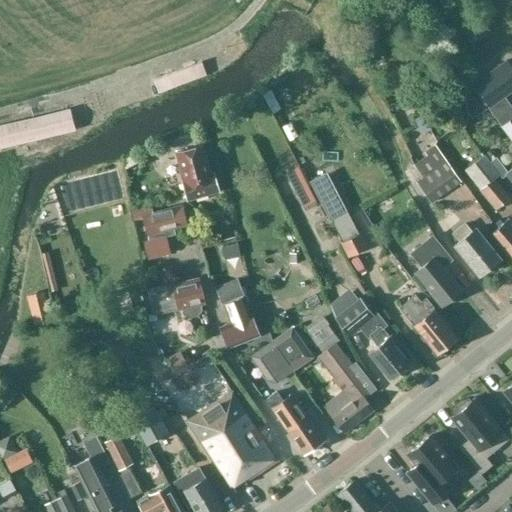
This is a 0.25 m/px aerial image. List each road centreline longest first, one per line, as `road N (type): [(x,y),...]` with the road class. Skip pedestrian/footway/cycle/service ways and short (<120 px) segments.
road 1 (track): [(259,0),(206,45),(0,113)]
road 2 (unknown): [(212,306),(226,357),(308,487)]
road 3 (tertiary): [(365,447),(511,329)]
